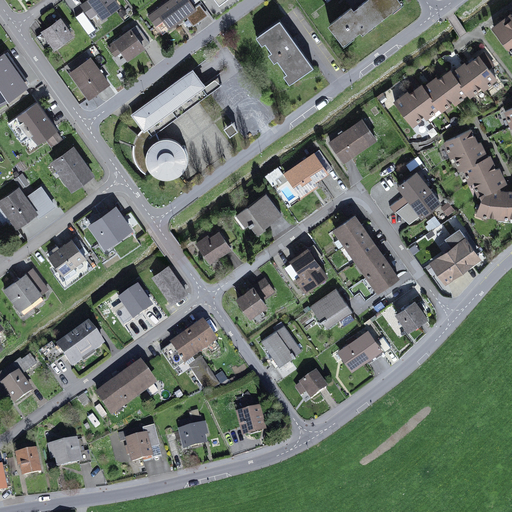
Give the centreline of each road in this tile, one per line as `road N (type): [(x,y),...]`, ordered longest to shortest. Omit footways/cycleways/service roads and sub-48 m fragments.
road 1 (residential): [(154,222),(435,13)]
road 2 (residential): [(207,297),(353,196),(369,204),(453,321)]
road 3 (residential): [(309,440),(253,464),(10,511)]
road 4 (residential): [(0,444),(207,297)]
road 5 (residential): [(85,125),(251,0)]
road 6 (residential): [(453,321),(406,369),(309,440)]
road 7 (residential): [(309,440),(207,297)]
road 8 (residential): [(122,177),(1,267)]
road 9 (residential): [(85,125),(15,27)]
